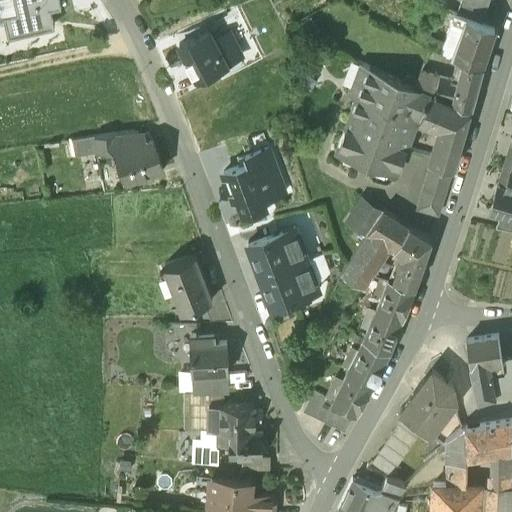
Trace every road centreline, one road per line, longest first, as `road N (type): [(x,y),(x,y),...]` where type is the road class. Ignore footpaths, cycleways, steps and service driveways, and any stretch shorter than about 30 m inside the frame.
road 1 (residential): [(339,474),(305,455),(259,360),(172,121),(115,0)]
road 2 (tertiary): [(425,306),(511,26)]
road 3 (tertiary): [(339,474),(425,306)]
road 4 (track): [(138,39),(0,79)]
road 5 (residential): [(458,317),(454,354),(470,413),(511,397)]
